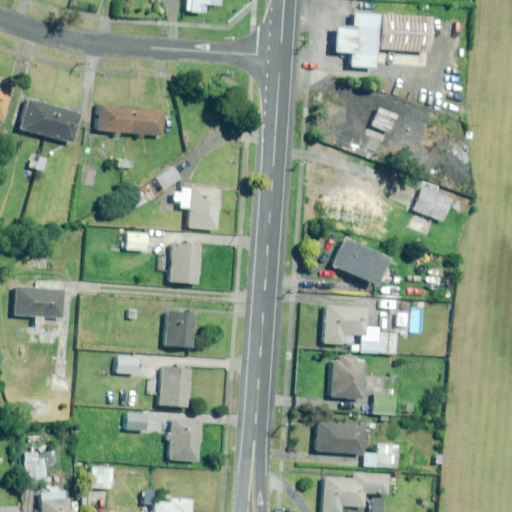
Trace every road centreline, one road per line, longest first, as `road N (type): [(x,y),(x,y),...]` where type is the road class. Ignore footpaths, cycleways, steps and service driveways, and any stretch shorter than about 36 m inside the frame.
road 1 (tertiary): [(280,57),(253,463)]
road 2 (residential): [(280,57),(78,40),(0,19)]
